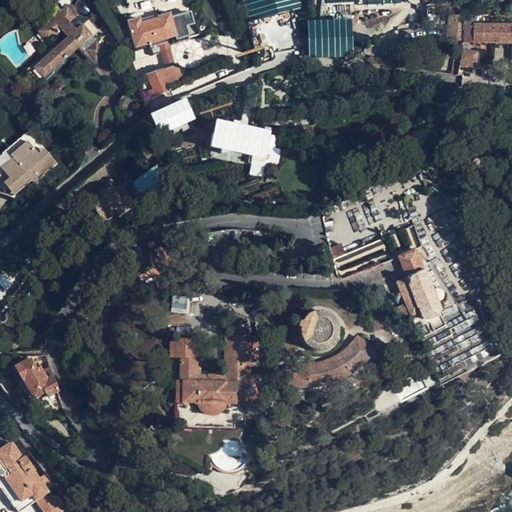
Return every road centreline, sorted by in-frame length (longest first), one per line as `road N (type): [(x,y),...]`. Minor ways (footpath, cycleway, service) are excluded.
road 1 (residential): [(0,398),(77,461),(89,461),(97,447),(70,405),(53,352),(56,332),(96,265),(127,243),(231,221),(285,224),(301,230),(304,242)]
road 2 (residential): [(0,251),(135,128),(182,101)]
